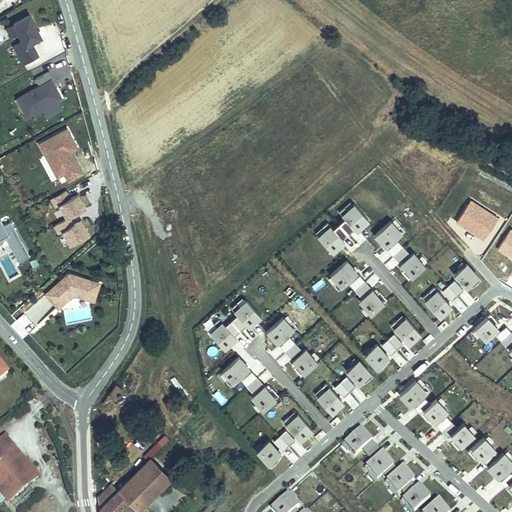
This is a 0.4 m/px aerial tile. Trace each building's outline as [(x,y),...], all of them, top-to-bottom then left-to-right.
[(24,33),(13,11),(0,17),(0,26),(1,28),(5,36),(0,38),(0,47),(6,59),(20,52),(14,38),(24,33)] [(40,95),(35,84),(31,76),(33,76),(29,68),(16,74),(20,82),(0,91),(0,100),(6,112),(21,105),(37,97),(40,95)] [(37,97),(21,105),(25,114),(41,106),(37,97)] [(21,148),(48,135),(43,126),(16,140),(21,148)] [(48,158),(44,149),(46,148),(53,145),(48,135),(21,148),(28,163),(31,161),(35,171),(40,169),(44,177),(57,170),(51,156),(48,158)] [(33,200),(40,215),(43,214),(60,206),(52,191),(44,195),(40,187),(26,194),(29,202),(33,200)] [(469,200),(455,221),(483,239),(497,218),(469,200)] [(342,206),(337,211),(342,216),(353,227),(355,230),(367,219),(352,203),(345,209),(342,206)] [(46,222),(43,214),(40,215),(28,221),(32,229),(36,227),(43,241),(62,232),(55,218),(46,222)] [(342,216),(337,222),(347,233),(353,227),(342,216)] [(384,246),(404,229),(399,224),(396,226),(390,219),(373,234),(384,246)] [(331,227),(326,221),(321,226),(323,229),(316,235),(331,252),(343,241),(341,238),(331,227)] [(337,222),(331,227),(341,238),(347,233),(337,222)] [(497,248),(511,257),(511,230),(509,229),(497,248)] [(386,249),(392,255),(403,245),(398,239),(386,249)] [(409,251),(403,245),(392,255),(397,261),(409,251)] [(403,267),(400,270),(407,279),(424,264),(412,252),(399,263),(403,267)] [(5,263),(10,260),(7,254),(2,256),(5,263)] [(82,282),(88,265),(57,255),(34,275),(46,288),(59,278),(64,276),(82,282)] [(31,269),(39,266),(36,258),(28,261),(31,269)] [(332,284),(337,289),(356,272),(345,259),(329,274),(335,281),(332,284)] [(469,283),(471,286),(480,279),(465,263),(453,274),(465,287),(469,283)] [(366,264),(360,272),(367,277),(373,270),(366,264)] [(347,283),(353,290),(364,280),(358,274),(347,283)] [(452,277),(446,283),(456,294),(462,289),(452,277)] [(369,286),(364,280),(353,290),(358,296),(369,286)] [(450,300),(456,294),(446,283),(440,289),(450,300)] [(450,305),(433,285),(428,290),(430,293),(423,299),(438,316),(450,305)] [(386,298),(378,290),(375,292),(371,288),(358,300),(369,312),(386,298)] [(35,326),(56,313),(47,299),(27,312),(35,326)] [(236,302),(230,307),(235,312),(245,324),(248,327),(260,316),(246,299),(238,305),(236,302)] [(235,312),(229,318),(239,329),(245,324),(235,312)] [(489,313),(473,327),(484,340),(498,328),(494,324),(497,321),(489,313)] [(277,343),(296,325),(291,320),(288,323),(282,316),(266,331),(277,343)] [(395,319),(390,324),(407,343),(419,332),(405,316),(398,322),(395,319)] [(223,323),(218,317),(213,322),(215,325),(208,331),(222,348),(235,337),(233,335),(223,323)] [(229,318),(223,323),(233,335),(239,329),(229,318)] [(494,335),(500,341),(511,331),(505,325),(494,335)] [(392,331),(386,337),(396,348),(402,343),(392,331)] [(511,332),(511,331),(500,341),(505,347),(511,341),(511,332)] [(279,345),(284,352),(296,342),(290,335),(279,345)] [(389,354),(396,348),(386,337),(380,342),(389,354)] [(301,348),(296,342),(284,352),(290,358),(301,348)] [(378,370),(386,362),(383,359),(387,356),(376,343),(363,354),(378,370)] [(295,364),(292,367),(300,375),(316,361),(305,348),(292,360),(295,364)] [(225,380),(229,385),(249,368),(238,356),(221,370),(228,377),(225,380)] [(361,380),(364,383),(372,375),(358,359),(345,371),(357,384),(361,380)] [(257,374),(265,369),(261,362),(253,367),(257,374)] [(240,380),(245,387),(256,377),(251,370),(240,380)] [(345,374),(338,380),(348,391),(355,385),(345,374)] [(262,383),(256,377),(245,387),(251,393),(262,383)] [(416,378),(399,394),(410,406),(428,389),(424,384),(422,385),(416,378)] [(342,396),(348,391),(338,380),(332,385),(342,396)] [(343,402),(325,382),(320,387),(323,390),(316,396),(331,413),(343,402)] [(278,395),(270,386),(267,389),(264,385),(251,397),(262,409),(278,395)] [(431,403),(425,397),(414,407),(420,413),(431,403)] [(430,418),(434,422),(447,410),(436,398),(431,403),(420,413),(427,421),(430,418)] [(287,416),(282,420),(299,440),(312,429),(297,413),(290,419),(287,416)] [(436,424),(441,431),(453,421),(447,414),(436,424)] [(453,421),(441,431),(447,437),(450,434),(458,427),(453,421)] [(458,427),(450,434),(453,438),(450,440),(458,449),(474,434),(463,422),(458,427)] [(54,432),(49,424),(46,426),(51,434),(54,432)] [(284,428),(278,434),(288,445),(294,440),(284,428)] [(371,440),(360,428),(343,443),(349,450),(348,452),(352,457),(360,450),(371,440)] [(382,430),(373,438),(378,444),(388,437),(382,430)] [(282,451),(288,445),(278,434),(272,439),(282,451)] [(495,448),(484,436),(467,450),(475,459),(478,456),(482,460),(483,459),(494,449),(495,448)] [(37,475),(6,437),(0,440),(0,491),(7,500),(37,475)] [(270,466),(278,459),(275,456),(279,453),(268,439),(256,450),(270,466)] [(377,446),(371,440),(360,450),(366,456),(377,446)] [(377,446),(366,456),(371,462),(382,452),(377,446)] [(494,449),(483,459),(488,465),(499,454),(494,449)] [(487,465),(498,478),(511,464),(511,457),(510,456),(509,457),(503,451),(499,454),(488,465),(487,465)] [(393,464),(382,452),(371,462),(364,469),(369,474),(371,473),(377,479),(382,474),(393,464)] [(120,482),(143,506),(173,477),(150,453),(120,482)] [(393,464),(382,474),(387,480),(398,470),(393,464)] [(414,478),(403,466),(398,470),(387,480),(384,482),(390,488),(391,487),(397,493),(399,491),(411,481),(414,478)] [(511,471),(511,470),(500,480),(511,493),(511,471)] [(149,511),(143,506),(120,482),(114,476),(96,493),(101,511),(149,511)] [(411,481),(399,491),(405,497),(416,487),(411,481)] [(412,511),(430,497),(419,484),(416,487),(405,497),(400,501),(405,507),(406,505),(412,511)] [(288,493),(271,508),(274,511),(291,511),(296,508),(301,504),(296,498),(294,500),(288,493)] [(448,511),(449,511),(438,500),(424,511),(448,511)]
